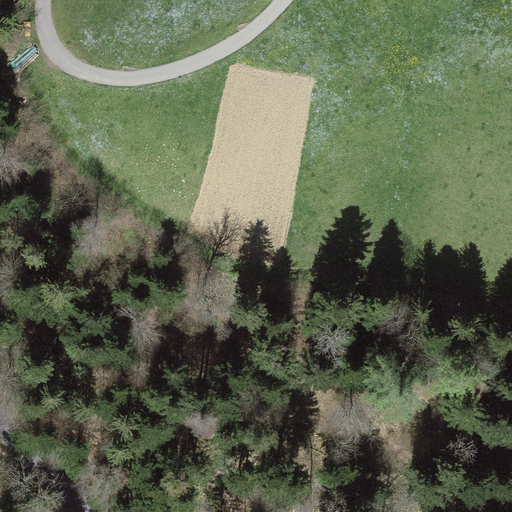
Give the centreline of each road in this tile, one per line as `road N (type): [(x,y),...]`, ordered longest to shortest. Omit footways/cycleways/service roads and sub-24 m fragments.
road 1 (track): [(42,0),(50,47),(84,73),(140,78),(218,53),(282,0)]
road 2 (unclassified): [(91,511),(0,421)]
